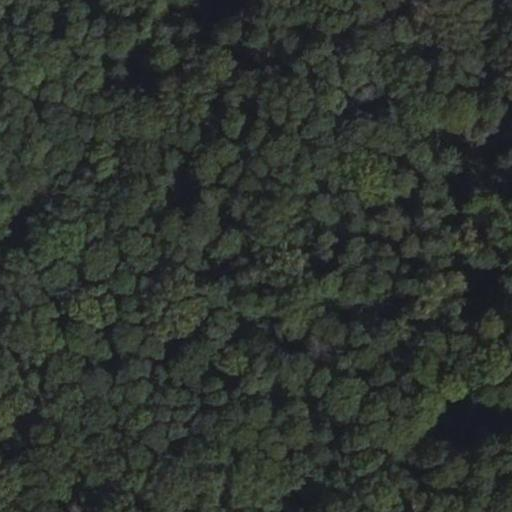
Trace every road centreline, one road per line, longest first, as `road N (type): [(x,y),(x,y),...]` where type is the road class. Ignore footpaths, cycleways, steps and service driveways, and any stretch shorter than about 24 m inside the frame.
road 1 (track): [(219,0),(0,231)]
road 2 (track): [(0,391),(164,511)]
